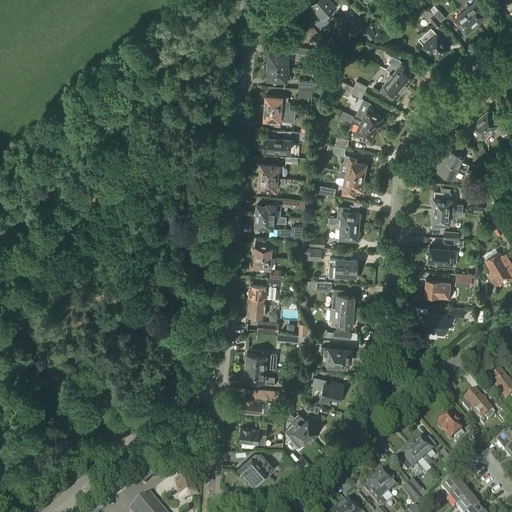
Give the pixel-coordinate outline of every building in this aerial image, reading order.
[(336,6),(331,0),(313,0),(312,1),(313,2),(312,4),(318,10),(315,13),(320,18),(322,16),(323,17),(336,6)] [(358,15),(364,10),(356,0),(350,5),(358,15)] [(476,0),(469,6),(465,2),(467,1),(466,0),(456,0),(462,6),(471,17),(476,23),(486,14),(480,6),(482,5),(477,0),(476,0)] [(466,31),(476,23),(471,17),(462,6),(457,10),(461,13),(453,20),(458,25),(459,24),(466,31)] [(438,9),(434,14),(441,22),(445,17),(438,9)] [(434,15),(429,19),(436,28),(441,23),(434,15)] [(316,44),(323,37),(311,26),(304,32),(310,38),(310,39),(311,40),(312,40),(316,44)] [(433,50),(439,57),(449,48),(437,34),(431,27),(425,32),(418,38),(424,45),(430,53),(433,50)] [(370,29),(365,34),(370,40),(376,35),(370,29)] [(328,48),(333,44),(328,38),(323,43),(328,48)] [(391,51),(387,49),(385,54),(389,55),(389,56),(399,60),(401,54),(391,50),(391,51)] [(287,67),(288,55),(269,54),(268,66),(287,67)] [(405,69),(407,66),(402,62),(398,67),(395,65),(390,71),(401,80),(407,85),(414,77),(405,69)] [(291,80),(291,76),(286,75),(287,67),(268,66),(268,79),(291,80)] [(398,97),(407,85),(401,80),(390,71),(386,76),(387,78),(382,84),(384,85),(380,90),(392,100),(396,96),(398,97)] [(312,90),(313,81),(299,80),(298,89),(311,90),(312,90)] [(364,92),(353,87),(342,81),(338,89),(350,95),(351,93),(361,98),(364,92)] [(364,92),(367,86),(356,81),(353,87),(364,92)] [(311,98),(311,90),(298,89),(297,97),(311,98)] [(265,108),(281,109),(282,109),(284,109),(289,110),(289,102),(287,102),(288,97),(273,96),(273,95),(266,95),(265,108)] [(380,127),(382,122),(380,120),(383,116),(372,111),(374,107),(370,105),(371,102),(363,98),(354,116),(358,118),(377,127),(380,127)] [(294,110),(289,110),(284,109),(282,109),(281,109),(265,108),(264,122),(272,123),(272,126),(280,126),(280,120),(293,121),(294,110)] [(497,117),(489,109),(484,113),(482,113),(478,116),(490,130),(493,134),(494,135),(496,137),(501,133),(503,133),(506,131),(506,129),(510,125),(511,127),(511,117),(509,114),(508,114),(509,114),(510,115),(506,119),(505,118),(504,118),(500,113),(497,116),(497,117)] [(377,127),(358,118),(354,116),(344,111),(341,117),(352,122),(352,121),(360,125),(356,132),(364,136),(363,139),(370,142),(377,127)] [(488,139),(485,135),(490,130),(478,116),(475,119),(475,121),(469,125),(480,138),(481,138),(484,142),(488,139)] [(277,138),(271,138),(265,137),(264,141),(262,141),(262,149),(290,151),(290,144),(288,144),(288,139),(277,138)] [(347,147),(348,140),(336,137),(335,144),(347,147)] [(445,155),(443,159),(444,160),(467,169),(469,164),(460,160),(464,153),(467,153),(472,150),(463,140),(457,145),(451,142),(448,148),(448,149),(446,148),(443,154),(445,155)] [(344,154),(346,147),(331,144),(329,151),(344,154)] [(492,159),(482,147),(476,152),(486,164),(492,159)] [(366,163),(354,161),(355,157),(346,155),(344,163),(341,162),(339,171),(363,176),(366,163)] [(437,174),(444,177),(446,173),(453,176),(456,171),(465,175),(467,169),(444,160),(443,159),(441,163),(440,162),(437,168),(439,169),(438,170),(437,174)] [(277,177),(278,165),(261,164),(260,176),(277,177)] [(343,185),(344,185),(343,191),(354,194),(355,192),(361,193),(362,189),(364,180),(362,180),(363,176),(339,171),(338,176),(345,177),(343,185)] [(285,184),(285,178),(277,178),(277,177),(260,176),(259,189),(276,190),(277,183),(285,184)] [(483,191),(484,184),(474,182),(472,189),(483,191)] [(334,195),(336,189),(321,185),(319,192),(334,195)] [(463,212),(464,205),(455,204),(455,206),(450,205),(451,193),(435,192),(433,209),(459,212),(463,212)] [(315,207),(316,193),(306,193),(305,206),(315,207)] [(298,201),(283,199),(282,206),(298,208),(298,201)] [(281,210),(281,205),(275,205),(275,204),(267,204),(267,205),(257,205),(256,214),(266,215),(274,216),(274,209),(281,210)] [(334,223),(358,225),(359,212),(349,212),(350,206),(338,205),(337,218),(328,217),(328,223),(334,223)] [(459,217),(459,212),(433,209),(432,222),(432,228),(440,229),(441,222),(449,223),(449,217),(459,217)] [(274,216),(266,215),(256,214),(256,227),(273,228),(273,222),(286,223),(286,216),(274,216)] [(505,235),(511,230),(511,228),(504,216),(497,220),(505,235)] [(497,235),(503,231),(496,220),(490,223),(497,235)] [(357,238),(358,225),(334,223),(334,229),(336,229),(335,238),(340,239),(347,240),(347,238),(357,238)] [(302,238),(303,227),(292,226),(292,230),(278,229),(278,236),(292,237),(302,238)] [(459,240),(459,233),(444,231),(444,238),(459,240)] [(324,247),(325,238),(304,236),(303,245),(324,247)] [(463,246),(463,240),(444,239),(443,248),(430,247),(429,261),(437,262),(437,266),(453,267),(454,262),(453,262),(454,249),(455,249),(455,246),(463,246)] [(272,257),(273,244),(256,242),(255,249),(253,249),(253,254),(255,254),(254,255),(272,257)] [(321,261),(321,249),(310,249),(309,260),(321,261)] [(500,285),(507,281),(508,282),(511,279),(511,266),(511,267),(508,269),(500,256),(499,253),(486,260),(489,267),(494,275),(490,278),(494,286),(498,283),(500,285)] [(270,270),(272,257),(254,255),(254,264),(251,263),(250,268),(270,270)] [(357,260),(330,258),(329,277),(336,278),(336,277),(348,278),(348,279),(351,279),(351,278),(355,279),(356,279),(357,260)] [(281,279),(282,271),(270,270),(269,278),(281,279)] [(473,285),(474,275),(456,273),(454,286),(471,287),(471,285),(473,285)] [(279,285),(280,279),(268,278),(267,286),(250,284),(249,296),(266,298),(275,298),(276,285),(279,285)] [(449,296),(449,289),(450,281),(440,280),(426,279),(425,294),(449,296)] [(323,289),(331,290),(331,283),(316,281),(315,290),(323,290),(323,289)] [(354,310),(355,295),(337,294),(337,300),(332,299),(332,308),(338,309),(354,310)] [(265,316),(266,298),(249,296),(248,314),(254,315),(265,316)] [(292,303),(287,298),(287,299),(286,299),(283,302),(287,307),(292,303)] [(353,325),(354,310),(338,309),(332,308),(330,308),(329,320),(331,320),(331,324),(353,325)] [(448,315),(447,315),(464,317),(464,309),(448,308),(448,315)] [(446,333),(447,315),(448,315),(423,313),(422,331),(423,331),(423,333),(430,333),(430,331),(437,331),(437,334),(445,335),(445,332),(446,333)] [(278,332),(279,323),(264,321),(258,321),(257,330),(263,331),(278,332)] [(334,330),(333,338),(350,339),(351,332),(334,330)] [(347,370),(349,350),(322,347),(321,353),(329,354),(327,368),(347,370)] [(247,354),(246,366),(266,368),(275,369),(276,355),(262,354),(262,355),(247,354)] [(274,383),(275,377),(265,376),(266,368),(246,366),(245,380),(260,381),(260,382),(274,383)] [(511,385),(501,371),(490,380),(506,400),(511,396),(511,398),(511,385)] [(331,385),(325,384),(326,381),(315,378),(313,386),(323,389),(320,400),(328,402),(329,400),(331,400),(338,401),(338,402),(339,402),(344,384),(343,383),(342,385),(332,382),(331,385)] [(268,390),(267,399),(278,400),(278,391),(274,391),(268,390)] [(493,411),(475,391),(465,400),(466,401),(462,405),(469,412),(472,409),(482,420),(485,417),(488,420),(495,414),(492,411),(493,411)] [(266,414),(267,400),(243,398),(242,412),(266,414)] [(318,413),(320,407),(307,404),(306,410),(318,413)] [(299,448),(312,437),(295,417),(289,411),(285,415),(293,424),(286,430),(286,431),(293,442),(299,448)] [(507,426),(511,422),(503,412),(498,416),(507,426)] [(305,421),(299,414),(295,417),(312,437),(321,429),(310,417),(305,421)] [(463,429),(450,415),(448,417),(446,416),(443,418),(443,421),(438,425),(451,440),(463,429)] [(266,444),(267,430),(241,428),(240,442),(266,444)] [(505,454),(511,448),(511,434),(511,433),(497,444),(505,454)] [(424,443),(421,439),(420,440),(419,439),(410,446),(429,468),(433,464),(426,457),(432,452),(436,448),(429,439),(424,443)] [(429,468),(410,446),(401,454),(402,455),(401,456),(405,460),(400,464),(407,472),(412,468),(412,469),(418,464),(425,472),(429,468)] [(274,452),(280,458),(282,456),(283,450),(276,449),(274,452)] [(237,469),(254,488),(268,475),(266,472),(273,465),(261,452),(257,452),(237,469)] [(451,467),(455,463),(446,452),(442,455),(451,467)] [(459,463),(463,459),(459,455),(455,458),(459,463)] [(146,484),(155,477),(153,467),(143,463),(135,470),(137,480),(146,484)] [(388,494),(398,486),(390,476),(392,475),(386,469),(375,478),(388,494)] [(181,500),(187,499),(192,497),(198,495),(190,470),(184,471),(178,473),(173,476),(181,500)] [(449,498),(462,487),(455,477),(441,488),(445,493),(440,497),(444,502),(449,498)] [(388,494),(375,478),(364,488),(369,494),(371,492),(374,497),(373,498),(377,503),(379,502),(383,507),(392,499),(388,494)] [(422,491),(419,486),(420,486),(414,479),(410,482),(416,489),(417,489),(420,493),(422,491)] [(409,484),(404,488),(412,498),(411,498),(416,504),(414,506),(422,499),(409,484)] [(457,508),(471,497),(462,487),(449,498),(457,508)] [(165,511),(150,494),(129,511),(165,511)] [(470,511),(478,506),(471,497),(457,508),(460,511),(470,511)] [(348,501),(340,508),(343,511),(361,511),(354,504),(352,506),(348,501)]
